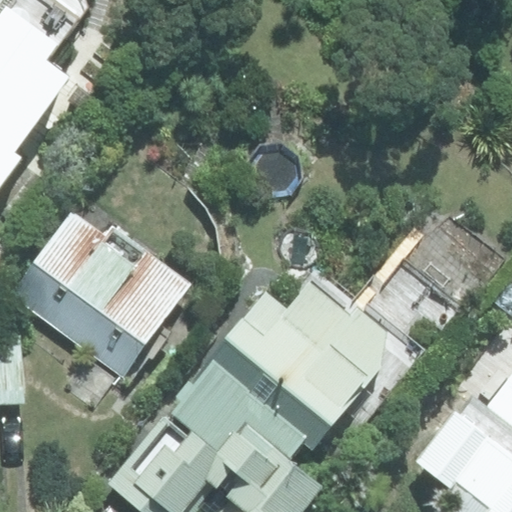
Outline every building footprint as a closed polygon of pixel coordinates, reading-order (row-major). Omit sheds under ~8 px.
[(0,188),(15,166),(5,159),(60,83),(40,69),(78,16),(77,9),(72,0),(4,0),(0,7),(0,188)] [(7,298),(120,380),(189,285),(109,227),(101,237),(68,213),(7,298)] [(191,379),(194,382),(104,483),(136,511),(198,511),(212,497),(225,509),(222,511),(300,511),(316,494),(282,464),(295,449),(305,457),(380,373),(383,339),(352,310),(344,319),(307,284),(281,312),(265,296),(191,379)] [(17,339),(0,340),(0,407),(20,406),(17,339)] [(511,511),(511,369),(481,411),(461,398),(408,468),(461,507),(457,511),(511,511)]
